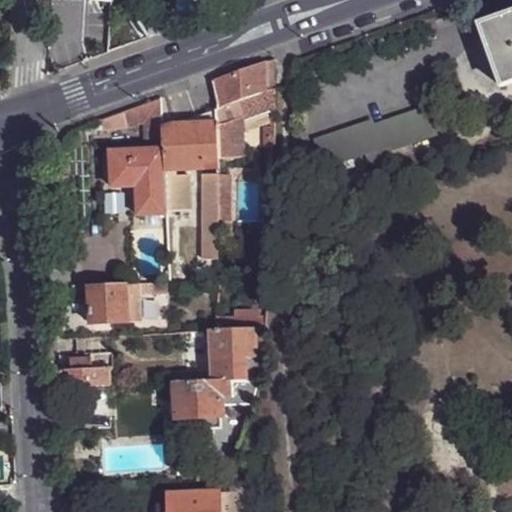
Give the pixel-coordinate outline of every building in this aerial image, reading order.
[(511,14),(477,27),(500,89),(511,84),(511,14)] [(268,63),(214,82),(221,108),(270,90),(268,63)] [(274,112),(275,89),(270,90),(221,108),(219,111),(220,123),(220,126),(244,124),(274,112)] [(129,122),(150,118),(151,152),(164,152),(164,130),(162,99),(127,111),(129,122)] [(431,108),(374,127),(373,123),(316,142),(326,169),(382,150),(383,155),(439,136),(431,108)] [(219,111),(164,130),(164,152),(165,174),(174,174),(221,173),(221,166),(220,161),(220,126),(220,123),(219,111)] [(220,126),(220,161),(247,158),(244,124),(220,126)] [(138,218),(167,217),(165,174),(164,152),(151,152),(114,153),(116,189),(137,189),(138,218)] [(174,174),(165,174),(167,214),(191,213),(191,178),(174,179),(174,174)] [(202,261),(219,262),(220,234),(219,225),(220,177),(205,178),(202,261)] [(220,177),(219,225),(230,225),(231,177),(220,177)] [(219,225),(220,234),(231,234),(230,225),(219,225)] [(168,295),(168,285),(154,286),(138,286),(139,296),(168,295)] [(127,296),(126,286),(89,288),(91,325),(128,324),(127,296)] [(139,296),(138,286),(126,286),(127,296),(139,296)] [(139,296),(127,296),(128,324),(140,323),(139,296)] [(267,332),(267,316),(216,318),(215,334),(267,332)] [(266,343),(267,332),(215,334),(211,334),(212,378),(212,384),(233,384),(248,383),(246,361),(258,361),(258,344),(266,343)] [(108,355),(88,356),(88,361),(70,362),(71,372),(108,371),(108,355)] [(262,383),(265,361),(258,361),(246,361),(248,383),(262,383)] [(59,372),(60,390),(71,390),(94,389),(109,389),(108,371),(71,372),(59,372)] [(173,375),(174,386),(212,384),(212,378),(205,375),(173,375)] [(212,384),(174,386),(176,422),(224,420),(223,400),(234,399),(233,384),(212,384)] [(94,389),(71,390),(72,409),(94,408),(94,389)] [(246,433),(251,420),(242,417),(237,430),(246,433)] [(90,441),(75,442),(76,450),(91,449),(90,441)] [(218,481),(217,466),(198,467),(199,483),(218,481)] [(219,511),(219,495),(168,497),(169,511),(219,511)] [(245,511),(248,496),(232,497),(232,495),(219,495),(219,511),(245,511)]
